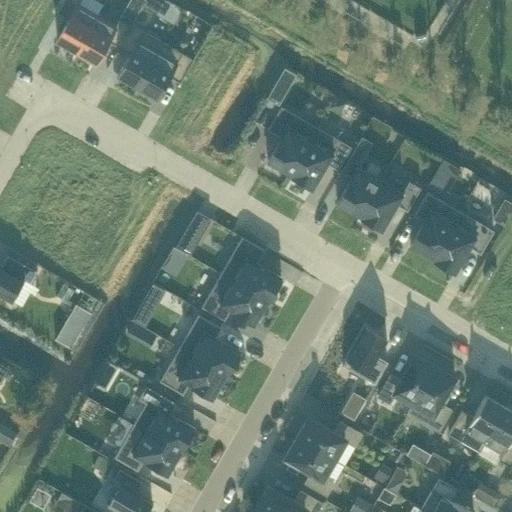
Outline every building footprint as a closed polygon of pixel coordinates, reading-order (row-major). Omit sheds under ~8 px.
[(0,0),(15,9),(20,0),(0,0)] [(20,0),(15,9),(37,21),(48,0),(50,0),(60,5),(62,0),(20,0)] [(80,0),(64,0),(57,12),(68,19),(56,40),(76,51),(96,15),(78,5),(80,0)] [(129,0),(128,2),(140,9),(143,4),(145,0),(129,0)] [(115,26),(96,15),(76,51),(95,62),(108,39),(119,45),(130,26),(118,19),(115,26)] [(137,86),(162,42),(131,24),(130,26),(119,45),(130,52),(117,75),(137,86)] [(192,59),(162,42),(137,86),(156,97),(168,76),(179,82),(192,59)] [(271,91),(267,98),(271,100),(279,104),(288,89),(276,82),(271,91)] [(335,100),(331,106),(336,109),(342,107),(344,105),(346,102),(336,96),(335,100)] [(282,136),(268,161),(291,174),(318,127),(282,106),(268,128),(282,136)] [(318,127),(291,174),(313,187),(328,162),(338,168),(351,146),(318,127)] [(362,137),(351,157),(361,163),(373,143),(362,137)] [(53,154),(41,175),(77,195),(89,175),(53,154)] [(358,167),(338,202),(360,215),(381,180),(358,167)] [(41,175),(30,194),(66,214),(77,195),(41,175)] [(445,182),(433,175),(429,183),(441,190),(445,182)] [(381,180),(360,215),(383,228),(397,203),(407,209),(421,187),(409,181),(402,193),(381,180)] [(426,220),(412,244),(434,257),(462,210),(441,198),(429,191),(416,214),(426,220)] [(30,194),(18,214),(54,235),(66,214),(30,194)] [(197,209),(177,244),(191,253),(212,217),(207,215),(198,209),(197,209)] [(434,257),(457,271),(471,246),(482,252),(495,230),(483,223),(462,210),(434,257)] [(126,214),(122,222),(132,228),(136,220),(126,214)] [(126,235),(119,245),(126,249),(133,239),(126,235)] [(242,236),(221,273),(268,300),(281,277),(257,263),(265,249),(242,236)] [(503,267),(490,289),(511,302),(511,300),(511,250),(501,244),(492,260),(503,267)] [(119,245),(113,256),(120,260),(126,249),(119,245)] [(0,264),(0,292),(11,299),(23,278),(30,282),(37,270),(8,254),(1,265),(0,264)] [(221,273),(202,306),(224,318),(231,308),(255,323),(268,300),(221,273)] [(76,302),(56,337),(71,346),(91,311),(76,302)] [(199,313),(179,347),(227,374),(240,351),(215,337),(221,326),(199,313)] [(134,321),(127,332),(137,338),(143,327),(134,321)] [(367,326),(344,367),(372,383),(385,361),(375,355),(386,337),(367,326)] [(179,347),(161,380),(183,393),(189,382),(214,396),(227,374),(179,347)] [(420,357),(416,355),(402,380),(390,373),(378,395),(390,402),(396,392),(414,402),(436,366),(433,365),(434,364),(432,363),(432,364),(422,358),(421,357),(420,357)] [(436,366),(408,412),(439,430),(452,409),(441,402),(455,377),(451,375),(451,374),(450,373),(449,374),(439,368),(438,367),(436,366)] [(146,402),(134,423),(181,450),(194,427),(170,413),(176,403),(146,386),(139,398),(146,402)] [(342,412),(354,419),(366,398),(354,391),(342,412)] [(504,406),(485,395),(473,416),(462,409),(448,432),(479,450),(504,406)] [(511,437),(511,410),(504,406),(479,450),(480,450),(484,442),(502,452),(498,459),(510,466),(511,462),(511,438),(511,437)] [(365,415),(361,423),(368,427),(372,420),(365,415)] [(298,437),(334,458),(344,441),(354,447),(362,433),(340,421),(334,432),(309,417),(298,437)] [(0,422),(0,439),(10,445),(17,432),(0,422)] [(134,423),(115,456),(138,469),(144,459),(168,473),(181,450),(134,423)] [(324,476),(334,458),(298,437),(286,456),(311,471),(305,482),(327,494),(334,482),(324,476)] [(429,455),(412,445),(406,455),(423,465),(429,455)] [(431,452),(424,465),(442,476),(450,462),(431,452)] [(98,454),(93,464),(104,470),(110,461),(98,454)] [(382,462),(374,477),(385,484),(394,469),(382,462)] [(120,483),(108,504),(121,511),(145,511),(152,501),(136,492),(142,482),(120,469),(113,479),(120,483)] [(461,490),(438,477),(421,507),(428,511),(473,511),(455,501),(461,490)] [(391,478),(386,486),(397,491),(401,484),(391,478)] [(491,485),(484,498),(493,504),(501,491),(491,485)] [(378,497),(387,502),(392,501),(396,494),(384,486),(378,497)] [(294,501),(269,487),(258,506),(267,511),(316,511),(322,503),(300,490),(294,501)] [(63,491),(56,503),(72,511),(73,511),(80,501),(63,491)] [(358,495),(348,511),(368,511),(373,504),(358,495)]
